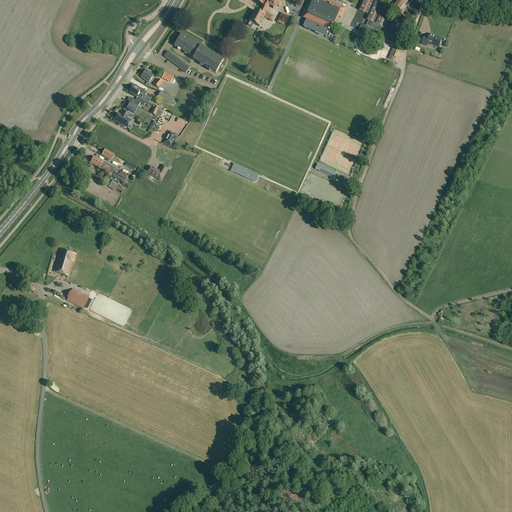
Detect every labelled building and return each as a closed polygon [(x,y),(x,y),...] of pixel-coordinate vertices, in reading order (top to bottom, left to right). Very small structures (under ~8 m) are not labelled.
[(278,6),(281,1),(282,1),(281,1),(280,0),(252,0),(262,6),(261,7),(262,7),(259,12),(265,16),(264,17),(272,21),(274,17),(266,13),(267,10),(268,11),(269,9),(268,8),(269,6),(269,7),(270,6),(273,7),(273,8),(274,7),(278,6),(279,7),(279,6),(278,6)] [(341,18),(345,8),(326,0),(308,0),(301,17),(305,19),(306,18),(313,21),(312,23),(307,21),(303,28),(326,38),(329,31),(324,28),(324,26),(332,29),(334,24),(336,24),(339,17),(341,18)] [(385,28),(381,26),(388,11),(380,7),(382,2),(377,0),(362,0),(358,10),(368,14),(366,19),(369,20),(366,25),(361,26),(358,31),(362,35),(367,35),(369,31),(381,37),(381,38),(395,44),(398,37),(384,31),(385,28)] [(401,9),(405,4),(400,0),(399,0),(395,6),(400,10),(399,10),(402,13),(403,11),(401,9)] [(265,16),(259,12),(255,11),(252,17),(251,17),(249,21),(250,22),(248,25),(252,27),(254,24),(259,27),(264,17),(265,16)] [(290,18),(282,14),(278,22),(285,26),(284,25),(288,17),(290,18)] [(406,28),(395,23),(389,20),(386,27),(403,35),(406,28)] [(205,47),(181,33),(180,35),(179,34),(177,39),(178,39),(174,46),(193,57),(192,59),(216,73),(220,66),(221,67),(224,63),(222,62),(223,61),(204,49),(205,47)] [(442,39),(437,37),(430,34),(428,40),(424,38),(422,44),(427,46),(428,43),(439,47),(442,39)] [(185,73),(189,67),(168,51),(164,56),(185,73)] [(141,77),(148,83),(154,76),(146,70),(141,77)] [(158,79),(154,84),(158,88),(163,83),(158,79)] [(130,89),(129,91),(130,92),(129,92),(136,97),(141,100),(144,96),(146,93),(141,90),(133,86),(131,89),(130,89)] [(160,92),(158,98),(167,102),(171,104),(174,99),(169,96),(160,92)] [(144,96),(141,100),(145,102),(148,104),(151,99),(147,97),(144,96)] [(129,97),(126,103),(129,105),(126,109),(131,112),(134,114),(136,110),(140,103),(134,99),(129,97)] [(163,111),(159,109),(154,107),(151,113),(155,116),(160,118),(163,111)] [(121,116),(118,114),(114,121),(123,125),(123,127),(125,128),(126,127),(127,128),(131,121),(127,119),(129,114),(123,111),(121,116)] [(164,143),(171,147),(177,136),(170,132),(164,143)] [(110,160),(113,155),(106,150),(103,155),(110,160)] [(100,168),(103,162),(94,157),(91,163),(100,168)] [(115,168),(111,166),(103,162),(100,168),(108,172),(112,174),(115,168)] [(134,171),(136,168),(127,163),(125,166),(134,171)] [(151,167),(148,173),(160,180),(168,167),(163,165),(159,171),(151,167)] [(233,165),(231,171),(256,182),(258,176),(233,165)] [(318,165),(316,169),(334,178),(336,173),(318,165)] [(121,172),(119,175),(115,172),(113,177),(121,181),(125,174),(121,172)] [(114,190),(117,186),(118,185),(112,181),(109,186),(114,190)] [(60,250),(54,272),(68,276),(72,261),(74,262),(76,254),(60,250)] [(72,289),(67,301),(83,309),(89,297),(72,289)]
